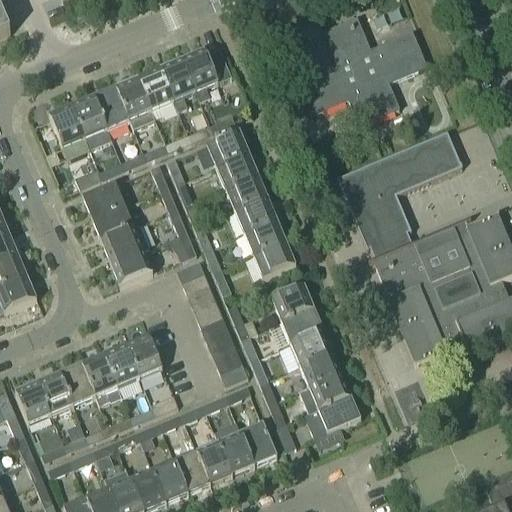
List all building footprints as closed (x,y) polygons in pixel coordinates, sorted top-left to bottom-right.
[(0,16),(0,43),(10,39),(0,16)] [(337,70),(295,88),(307,115),(319,110),(322,117),(348,107),(356,126),(369,120),(371,127),(399,116),(388,90),(414,79),(411,72),(423,66),(412,39),(370,56),(356,25),(324,38),(337,70)] [(204,56),(182,66),(195,99),(199,108),(210,104),(206,95),(218,89),(204,56)] [(182,66),(160,75),(173,108),(177,117),(187,113),(183,104),(195,99),(182,66)] [(160,75),(137,84),(151,117),(173,108),(160,75)] [(137,84),(115,93),(129,127),(133,136),(155,127),(151,117),(137,84)] [(115,93),(93,103),(107,136),(129,127),(115,93)] [(71,112),(85,145),(89,154),(111,145),(107,136),(93,103),(71,112)] [(71,112),(48,122),(62,155),(85,145),(71,112)] [(232,122),(210,132),(213,140),(235,131),(232,122)] [(210,132),(187,141),(191,149),(213,140),(210,132)] [(239,138),(207,151),(216,174),(249,160),(239,138)] [(187,141),(165,150),(169,159),(191,149),(187,141)] [(351,220),(354,226),(367,258),(369,258),(368,257),(370,256),(375,267),(369,269),(369,271),(374,269),(386,296),(392,294),(396,304),(388,307),(388,308),(389,308),(416,371),(415,372),(415,373),(447,359),(442,346),(460,339),(468,359),(511,341),(511,302),(509,304),(501,287),(511,282),(511,257),(498,223),(499,222),(498,221),(468,234),(467,230),(471,228),(471,227),(412,251),(408,240),(410,239),(410,240),(412,240),(397,204),(462,176),(448,141),(337,187),(351,220)] [(165,150),(143,160),(146,168),(169,159),(165,150)] [(143,160),(121,169),(124,177),(146,168),(143,160)] [(249,160),(216,174),(225,196),(258,182),(249,160)] [(175,165),(166,169),(175,191),(184,187),(175,165)] [(121,169),(98,178),(102,187),(124,177),(121,169)] [(159,172),(150,175),(159,197),(168,194),(159,172)] [(97,175),(75,185),(79,196),(102,187),(98,178),(97,175)] [(258,182),(225,196),(234,218),(267,204),(258,182)] [(184,187),(175,191),(185,213),(193,209),(184,187)] [(115,190),(82,204),(91,226),(124,212),(115,190)] [(168,194),(159,197),(169,220),(178,216),(168,194)] [(267,204),(234,218),(244,240),(277,227),(267,204)] [(193,209),(185,213),(194,235),(202,231),(193,209)] [(124,212),(91,226),(100,249),(134,235),(124,212)] [(145,236),(154,232),(144,212),(136,216),(145,236)] [(178,216),(169,220),(178,242),(187,238),(178,216)] [(0,218),(0,241),(8,238),(0,218)] [(277,227),(244,240),(253,262),(286,248),(277,227)] [(202,231),(194,235),(203,258),(212,254),(202,231)] [(134,235),(100,249),(109,270),(143,256),(134,235)] [(8,238),(0,241),(0,268),(18,261),(8,238)] [(187,238),(178,242),(188,265),(197,261),(187,238)] [(286,248),(253,262),(263,285),(295,271),(286,248)] [(212,254),(203,258),(213,280),(221,275),(212,254)] [(156,260),(160,277),(180,272),(176,255),(156,260)] [(143,256),(109,270),(119,294),(153,280),(143,256)] [(18,261),(0,268),(0,293),(27,283),(18,261)] [(181,289),(204,280),(199,268),(176,278),(181,289)] [(221,275),(213,280),(222,302),(231,299),(221,275)] [(186,301),(209,291),(204,280),(181,289),(186,301)] [(27,283),(0,293),(0,311),(3,320),(37,306),(27,283)] [(209,291),(186,301),(191,313),(214,303),(209,291)] [(304,292),(271,306),(281,328),(313,315),(304,292)] [(214,303),(191,313),(196,324),(219,314),(214,303)] [(236,312),(228,316),(240,345),(249,342),(236,312)] [(219,314),(196,324),(200,336),(224,326),(219,314)] [(313,315),(281,328),(290,351),(323,337),(313,315)] [(224,326),(200,336),(205,347),(228,338),(224,326)] [(323,337),(290,351),(299,373),(332,359),(323,337)] [(228,338),(205,347),(210,359),(233,349),(228,338)] [(249,342),(240,345),(249,368),(258,364),(249,342)] [(148,343),(126,352),(140,385),(162,375),(148,343)] [(233,349),(210,359),(215,370),(238,361),(233,349)] [(126,352),(104,361),(117,394),(140,385),(126,352)] [(332,359),(299,373),(309,395),(341,381),(332,359)] [(104,361),(81,371),(95,403),(99,412),(108,408),(104,399),(117,394),(104,361)] [(238,361),(215,370),(220,382),(243,372),(238,361)] [(258,364),(249,368),(259,390),(267,386),(258,364)] [(81,371),(60,380),(73,413),(95,403),(81,371)] [(243,372),(220,382),(225,393),(248,384),(243,372)] [(60,380),(38,389),(51,422),(73,413),(60,380)] [(341,381),(309,395),(299,399),(309,421),(351,403),(341,381)] [(0,385),(0,384),(0,415),(4,425),(7,424),(15,420),(0,385)] [(267,386),(259,390),(268,412),(276,408),(267,386)] [(38,389),(15,398),(29,431),(51,422),(38,389)] [(247,393),(224,402),(228,411),(251,402),(247,393)] [(172,401),(150,411),(151,414),(155,423),(178,413),(172,401)] [(224,402),(202,412),(206,420),(228,411),(224,402)] [(309,421),(304,423),(314,446),(360,426),(351,403),(309,421)] [(276,408),(268,412),(277,434),(286,430),(276,408)] [(202,412),(180,421),(184,429),(206,420),(202,412)] [(151,414),(129,423),(133,432),(155,423),(151,414)] [(15,420),(7,424),(16,445),(24,442),(15,420)] [(180,421),(158,430),(162,439),(184,429),(180,421)] [(129,423),(107,433),(110,441),(133,432),(129,423)] [(158,430),(136,439),(140,448),(162,439),(158,430)] [(263,430),(240,439),(254,473),(276,463),(263,430)] [(277,434),(274,436),(284,459),(295,453),(286,430),(277,434)] [(107,433),(85,442),(88,450),(110,441),(107,433)] [(136,439),(114,449),(117,457),(140,448),(136,439)] [(240,439),(218,449),(232,482),(254,473),(240,439)] [(24,442),(16,445),(35,490),(42,486),(24,442)] [(85,442),(63,451),(66,459),(88,450),(85,442)] [(114,449),(91,458),(95,466),(117,457),(114,449)] [(218,449),(196,458),(210,491),(232,482),(218,449)] [(63,451),(41,460),(44,469),(66,459),(63,451)] [(132,459),(139,480),(151,476),(144,455),(132,459)] [(91,458),(69,467),(73,475),(95,466),(91,458)] [(196,458),(174,467),(188,500),(210,491),(196,458)] [(69,467),(47,476),(51,485),(73,475),(69,467)] [(174,467),(152,476),(166,510),(188,500),(174,467)] [(121,489),(108,495),(115,511),(140,511),(130,486),(125,474),(116,478),(121,489)] [(152,476),(130,486),(140,511),(160,511),(166,510),(152,476)] [(491,511),(511,511),(511,484),(485,496),(491,511)] [(42,486),(35,490),(44,511),(52,508),(42,486)] [(115,511),(108,495),(85,504),(88,511),(115,511)]
